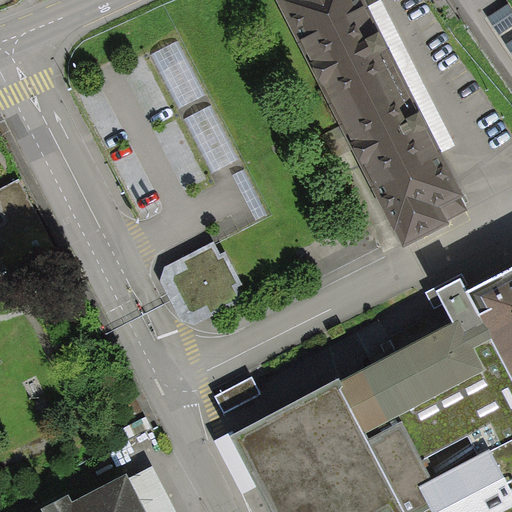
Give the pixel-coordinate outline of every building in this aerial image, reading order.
[(364,0),(278,0),(402,246),(447,224),(441,213),(438,206),(465,193),(364,0)] [(219,256),(214,246),(185,261),(191,271),(172,281),(191,315),(206,307),(212,317),(240,302),(234,290),(242,285),(224,253),(219,256)] [(511,267),(465,292),(474,309),(487,334),(511,381),(511,267)] [(474,309),(334,383),(359,431),(480,367),(468,344),(487,334),(474,309)] [(511,511),(511,503),(495,511),(432,511),(419,486),(429,480),(399,423),(365,441),(359,431),(334,383),(232,437),(271,511),(511,511)] [(511,493),(489,449),(429,480),(419,486),(432,511),(495,511),(511,503),(511,493)] [(41,511),(141,511),(123,476),(64,507),(60,500),(40,510),(41,511)]
